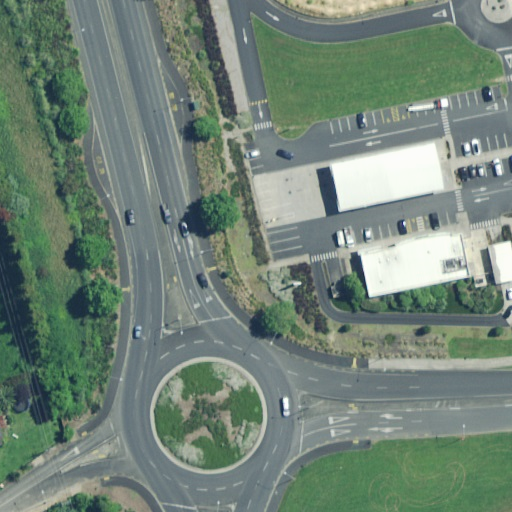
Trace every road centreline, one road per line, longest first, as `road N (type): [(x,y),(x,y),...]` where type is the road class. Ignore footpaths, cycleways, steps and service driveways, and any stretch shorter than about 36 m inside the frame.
road 1 (secondary): [(142,376),(149,269),(83,0)]
road 2 (secondary): [(123,0),(191,273),(227,342)]
road 3 (tertiary): [(255,355),(286,372),(352,386),(511,384)]
road 4 (tertiary): [(511,414),(354,423),(272,453)]
road 5 (unclassified): [(164,475),(104,466),(42,492),(18,493)]
road 6 (unclassified): [(18,493),(132,410)]
